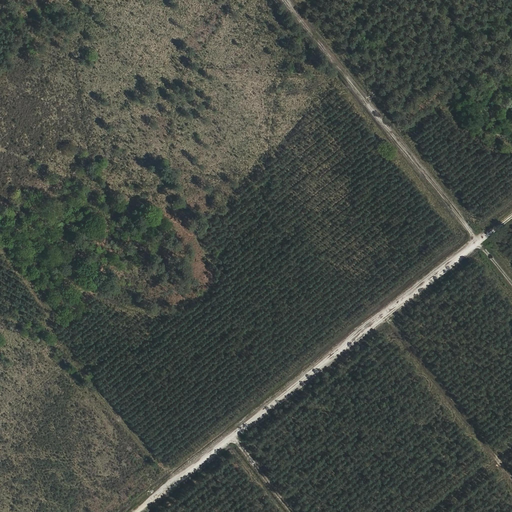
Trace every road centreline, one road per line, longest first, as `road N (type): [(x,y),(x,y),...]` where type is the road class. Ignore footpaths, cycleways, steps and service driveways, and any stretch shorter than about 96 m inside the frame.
road 1 (track): [(133,511),(511,208)]
road 2 (track): [(475,237),(290,0)]
